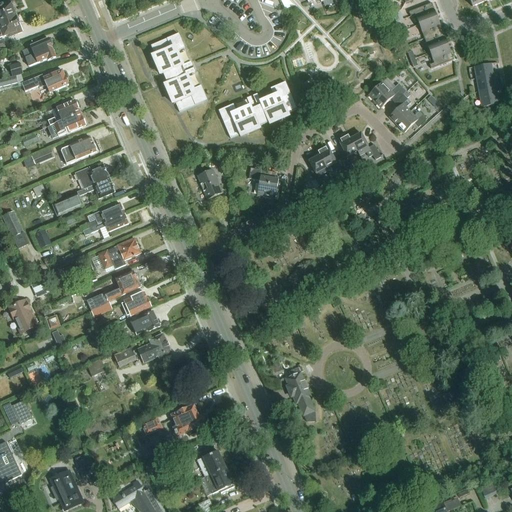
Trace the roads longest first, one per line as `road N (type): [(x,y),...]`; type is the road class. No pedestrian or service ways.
road 1 (residential): [(192,256),(286,209),(298,144),(355,109),(398,152)]
road 2 (secondary): [(82,0),(192,256)]
road 3 (secondary): [(192,256),(298,511)]
